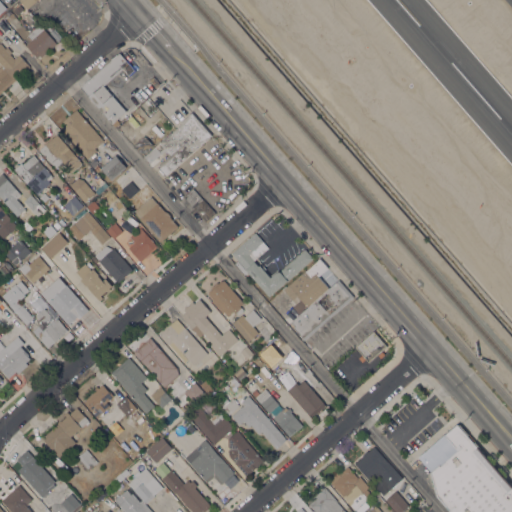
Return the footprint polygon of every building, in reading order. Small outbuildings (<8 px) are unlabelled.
[(35,0),(26,8),(20,1),(19,0),(35,0)] [(37,0),(45,10),(38,16),(30,6),(37,0)] [(36,35),(32,30),(39,24),(56,43),(41,56),(39,54),(36,57),(26,45),(36,35)] [(0,92),(0,65),(2,64),(0,61),(0,43),(5,48),(7,46),(11,51),(9,53),(14,58),(19,54),(30,66),(0,92)] [(126,111),(117,119),(120,122),(115,126),(80,86),(119,52),(134,69),(128,74),(123,68),(103,85),(126,111)] [(104,140),(95,148),(97,150),(87,158),(61,129),(65,125),(62,122),(76,109),(104,140)] [(162,154),(161,153),(150,163),(144,156),(159,143),(159,142),(170,132),(171,133),(181,124),(180,124),(192,113),(211,135),(165,175),(157,166),(170,155),(167,151),(164,151),(162,154)] [(39,149),(56,134),(81,163),(71,172),(62,161),(55,167),(50,162),(39,149)] [(143,154),(134,145),(144,135),(153,144),(143,154)] [(53,176),(48,180),(50,182),(37,194),(36,194),(14,169),(20,163),(22,165),(34,155),(53,176)] [(111,180),(101,168),(115,155),(126,167),(111,180)] [(97,172),(93,167),(97,164),(101,169),(97,172)] [(20,194),(16,198),(25,208),(16,216),(0,197),(0,173),(2,172),(20,194)] [(95,193),(84,202),(69,184),(77,177),(82,178),(85,182),(95,193)] [(139,190),(129,198),(121,189),(131,181),(139,190)] [(216,212),(206,221),(183,197),(193,188),(216,212)] [(49,197),(45,201),(40,197),(44,192),(49,197)] [(30,194),(36,200),(40,202),(45,208),(37,215),(23,200),(30,194)] [(83,205),(73,215),(64,204),(74,195),(83,205)] [(178,226),(161,241),(153,232),(151,232),(148,228),(148,226),(140,217),(141,217),(135,210),(151,196),(157,203),(157,202),(165,211),(167,212),(170,215),(171,218),(178,226)] [(93,199),(98,206),(91,212),(86,205),(93,199)] [(0,206),(11,219),(0,228),(0,206)] [(110,237),(102,244),(90,229),(83,235),(74,223),(88,211),(110,237)] [(122,231),(113,238),(106,230),(114,222),(122,231)] [(50,237),(44,230),(50,223),(57,230),(50,237)] [(125,241),(140,227),(158,247),(150,253),(149,252),(140,260),(128,248),(130,246),(125,241)] [(50,258),(41,247),(59,232),(68,242),(50,258)] [(313,258),(270,296),(231,253),(255,232),(268,247),(254,260),(259,266),(260,265),(269,276),(274,272),(276,273),(278,271),(279,272),(305,249),(313,258)] [(14,265),(4,253),(20,239),(30,251),(14,265)] [(113,247),(132,269),(118,282),(99,261),(100,260),(95,254),(105,245),(112,248),(113,247)] [(19,267),(26,261),(29,264),(38,255),(49,267),(46,270),(48,272),(45,275),(44,274),(43,275),(42,274),(32,283),(19,267)] [(298,315),(291,307),(295,304),(283,290),(319,259),(327,268),(327,267),(338,280),(337,281),(298,315)] [(109,288),(110,289),(107,291),(106,290),(100,295),(102,298),(99,300),(86,285),(85,286),(80,280),(82,278),(76,271),(85,263),(91,269),(93,268),(98,274),(97,275),(102,280),(105,278),(112,285),(109,288)] [(9,272),(2,277),(0,274),(0,268),(4,265),(9,272)] [(13,279),(8,283),(5,280),(9,275),(13,279)] [(40,291),(59,276),(66,284),(88,310),(79,318),(77,316),(68,324),(40,291)] [(9,305),(10,304),(2,295),(15,283),(15,284),(20,280),(28,289),(24,294),(25,295),(18,301),(22,305),(23,304),(25,306),(24,307),(34,318),(26,324),(9,305)] [(243,302),(239,305),(243,310),(238,314),(236,311),(235,313),(233,311),(228,316),(224,311),(222,313),(212,301),(214,299),(208,293),(224,280),(243,302)] [(352,298),(341,308),(335,313),(304,340),(293,327),(295,326),(291,322),(291,321),(298,315),(337,281),(352,298)] [(192,301),(194,303),(199,298),(210,311),(205,316),(221,335),(228,328),(238,339),(220,355),(210,345),(212,343),(203,333),(199,336),(181,316),(186,311),(183,309),(192,301)] [(32,330),(41,323),(38,320),(39,319),(35,315),(43,307),(54,319),(56,317),(67,330),(47,347),(32,330)] [(346,313),(340,318),(335,313),(341,308),(346,313)] [(232,323),(242,314),(244,316),(253,309),(261,318),(252,326),(258,332),(248,341),(232,323)] [(207,353),(194,365),(188,358),(184,362),(159,334),(176,318),(207,353)] [(374,332),(386,345),(369,361),(366,358),(362,362),(358,357),(362,354),(356,347),(374,332)] [(18,373),(16,371),(8,377),(0,367),(0,344),(4,348),(17,335),(24,343),(20,346),(28,355),(27,355),(30,358),(26,362),(28,364),(18,373)] [(165,387),(133,352),(149,337),(177,367),(179,374),(165,387)] [(253,353),(247,358),(240,351),(246,345),(253,353)] [(292,378),(287,373),(292,369),(290,367),(296,361),(288,351),(291,348),(308,369),(299,377),(298,376),(292,378)] [(110,372),(128,356),(146,377),(141,382),(147,389),(143,392),(154,405),(145,413),(110,372)] [(241,367),(247,373),(239,380),(234,373),(241,367)] [(212,387),(206,391),(197,380),(200,377),(202,380),(203,379),(204,380),(205,379),(212,387)] [(296,382),(298,384),(304,380),(326,405),(312,417),(283,384),(287,380),(292,386),(296,382)] [(204,392),(194,401),(184,391),(189,387),(188,387),(190,385),(190,386),(195,382),(204,392)] [(83,401),(95,391),(93,389),(96,386),(98,388),(102,384),(108,391),(109,390),(113,395),(106,402),(110,406),(97,417),(83,401)] [(170,399),(161,407),(150,394),(160,386),(168,396),(170,399)] [(278,404),(268,412),(255,397),(255,396),(251,392),(255,388),(259,393),(265,388),(278,404)] [(136,408),(127,416),(116,403),(125,395),(136,408)] [(244,404),(241,401),(248,395),(286,439),(276,448),(261,431),(258,433),(250,424),(248,426),(243,420),(239,424),(231,415),(244,404)] [(228,415),(221,407),(232,397),(239,405),(228,415)] [(189,408),(184,412),(180,407),(185,403),(189,408)] [(67,450),(59,457),(42,437),(50,431),(66,416),(64,414),(67,411),(69,414),(76,407),(90,422),(86,425),(85,423),(71,436),(76,442),(67,450)] [(273,417),(280,410),(282,411),(283,410),(285,411),(289,408),(292,411),(290,412),(302,425),(296,431),(295,430),(289,436),(273,417)] [(199,427),(206,420),(212,426),(214,424),(215,426),(224,417),(232,426),(223,434),(224,435),(214,444),(199,427)] [(195,429),(191,433),(186,428),(191,423),(195,429)] [(439,464),(440,465),(458,450),(445,436),(458,425),(459,424),(483,451),(482,452),(508,482),(509,481),(511,484),(511,511),(450,511),(437,496),(430,472),(439,464)] [(263,461),(247,476),(230,457),(234,453),(224,441),(236,430),(263,461)] [(155,462),(146,451),(162,437),(172,448),(155,462)] [(185,457),(204,439),(234,472),(223,482),(214,472),(205,480),(189,462),(185,457)] [(402,478),(383,495),(355,463),(363,456),(362,454),(367,450),(368,451),(374,446),(402,478)] [(97,461),(87,470),(76,457),(86,449),(97,461)] [(55,481),(53,483),(55,485),(42,497),(18,470),(22,466),(17,459),(27,450),(55,481)] [(329,480),(340,469),(342,471),(348,466),(358,477),(359,476),(369,486),(366,489),(371,495),(365,501),(369,506),(362,511),(358,511),(356,509),(355,510),(329,480)] [(125,511),(114,499),(126,489),(131,494),(132,493),(140,502),(142,499),(128,483),(135,476),(133,474),(138,469),(140,472),(145,467),(162,487),(153,494),(154,496),(146,503),(153,511),(125,511)] [(126,468),(127,470),(129,469),(130,470),(128,472),(129,473),(118,483),(114,479),(126,468)] [(211,506),(204,511),(203,510),(200,511),(192,511),(175,492),(174,492),(162,478),(171,469),(184,483),(188,480),(190,482),(192,480),(197,485),(195,487),(211,506)] [(32,499),(26,504),(32,511),(11,511),(1,500),(19,484),(32,499)] [(315,511),(309,504),(313,500),(312,498),(325,486),(346,511),(315,511)] [(409,505),(400,511),(396,511),(385,499),(396,490),(409,505)] [(80,503),(71,511),(69,511),(60,502),(71,493),(80,503)]
